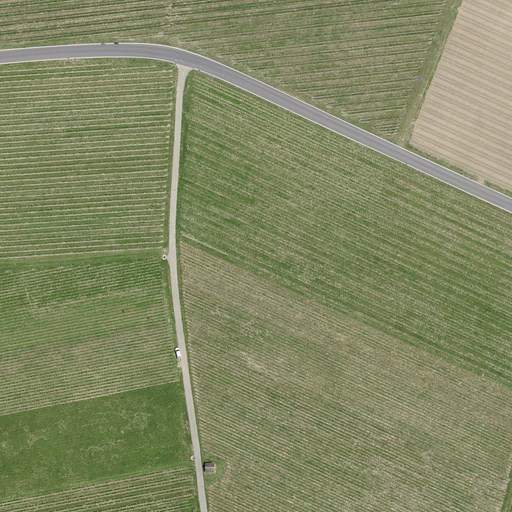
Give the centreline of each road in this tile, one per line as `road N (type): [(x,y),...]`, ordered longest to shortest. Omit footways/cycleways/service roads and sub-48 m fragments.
road 1 (tertiary): [(0,57),(144,50),(186,58),(511,205)]
road 2 (track): [(204,511),(173,265),(186,58)]
